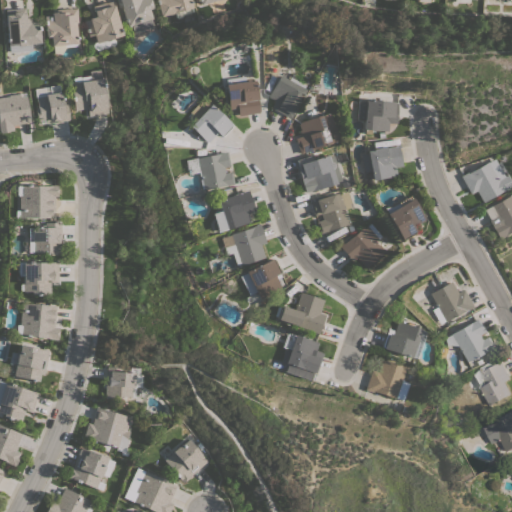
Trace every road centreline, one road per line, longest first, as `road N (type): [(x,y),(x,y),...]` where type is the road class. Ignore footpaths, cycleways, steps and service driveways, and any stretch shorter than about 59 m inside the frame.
road 1 (residential): [(14,511),(53,435),(77,354),(87,286),(87,177),(82,161),(63,152),(0,158)]
road 2 (residential): [(421,124),(440,191),(511,324)]
road 3 (residential): [(341,368),(358,285),(394,256),(448,249),(478,263)]
road 4 (residential): [(262,151),(310,262),(358,285)]
